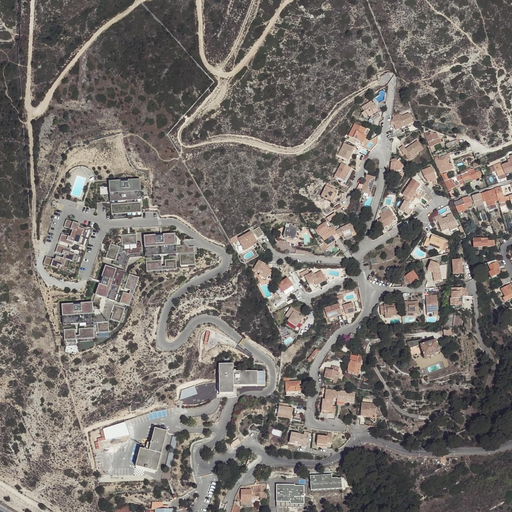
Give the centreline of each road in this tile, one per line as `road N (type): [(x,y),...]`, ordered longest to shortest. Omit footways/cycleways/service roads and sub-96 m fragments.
road 1 (residential): [(241,340),(270,362),(272,385),(228,406),(219,436),(198,451),(201,465),(247,444),(276,459),(322,463),(363,434),(425,452),(511,444)]
road 2 (unclassified): [(103,224),(174,221),(224,254),(225,267),(173,299),(161,342),(175,345),(202,318),(241,340)]
road 3 (track): [(32,0),(32,112),(91,39),(143,0)]
road 4 (track): [(198,0),(203,57),(220,75),(250,54),(288,0)]
road 5 (track): [(30,110),(34,238),(44,252)]
